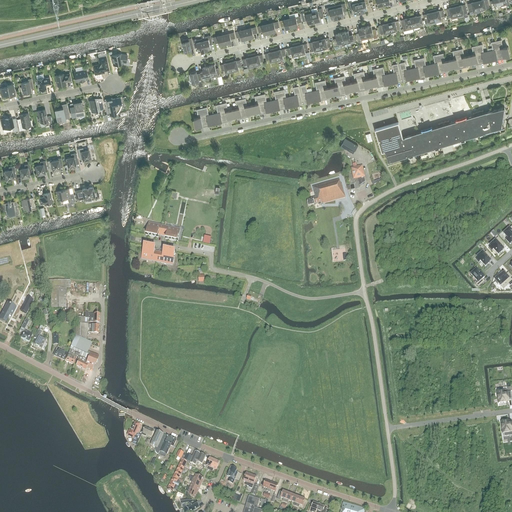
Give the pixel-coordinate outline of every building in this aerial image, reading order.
[(352,0),(347,1),(349,9),(353,8),(354,13),(357,12),(357,13),(361,12),(357,0),(352,1),(352,0)] [(366,5),(367,4),(369,4),(368,0),(357,0),(361,12),(365,11),(364,11),(367,10),(366,5)] [(467,4),(470,15),(480,12),(476,0),(473,0),(474,2),(471,2),(471,3),(467,4)] [(489,8),(489,4),(487,0),(476,0),(480,12),(480,10),(489,8)] [(501,6),(499,0),(492,0),(493,2),(490,2),(492,10),(495,9),(495,8),(501,6)] [(346,9),(345,3),(335,6),(338,18),(342,17),(341,16),(344,16),(343,10),(346,9)] [(458,3),(454,4),(458,18),(468,15),(465,4),(461,5),(459,5),(458,3)] [(451,7),(449,8),(445,9),(447,18),(451,17),(452,19),(458,18),(454,4),(451,5),(451,7)] [(338,18),(335,6),(325,8),(327,14),(330,13),(331,19),(334,18),(334,19),(338,18)] [(324,16),(321,8),(318,9),(319,11),(312,13),(314,22),(320,20),(319,17),(324,16)] [(436,11),(436,9),(432,10),(436,23),(442,22),(441,17),(444,16),(443,10),(439,11),(439,10),(436,11)] [(436,23),(432,10),(429,10),(429,13),(426,13),(427,14),(423,15),(425,23),(435,21),(435,23),(436,23)] [(304,12),(301,13),(303,21),(307,20),(308,23),(314,22),(312,13),(305,15),(304,12)] [(414,14),(410,15),(413,29),(423,26),(421,15),(417,16),(414,16),(414,14)] [(413,29),(410,15),(406,16),(407,18),(404,19),(401,20),(403,31),(413,29)] [(301,22),(300,16),(290,18),(292,27),(298,26),(297,23),(301,22)] [(292,27),(290,18),(279,21),(281,27),(285,26),(286,29),(292,27)] [(391,32),(388,20),(384,21),(385,24),(382,24),(382,25),(379,26),(381,34),(391,32)] [(391,20),(388,20),(391,32),(401,29),(398,21),(395,22),(395,21),(392,22),(391,20)] [(279,27),(278,21),(268,24),(270,33),(276,31),(275,28),(279,27)] [(270,33),(268,24),(257,26),(259,32),(263,31),(264,34),(270,33)] [(372,31),(371,26),(368,26),(365,27),(367,39),(373,37),(374,39),(378,38),(376,30),(372,31)] [(257,33),(256,27),(245,29),(248,38),(254,37),(253,34),(257,33)] [(356,35),(358,42),(362,42),(361,40),(367,39),(365,27),(361,28),(358,29),(360,34),(356,35)] [(248,38),(245,29),(235,32),(237,38),(241,37),(242,40),(248,38)] [(345,32),(342,32),(345,44),(354,42),(353,36),(349,37),(348,31),(345,32)] [(234,32),(223,35),(226,44),(232,42),(231,39),(235,38),(234,32)] [(345,44),(342,32),(338,33),(338,34),(335,35),(337,40),(333,41),(335,47),(345,44)] [(202,39),(205,51),(208,50),(208,49),(211,49),(209,43),(212,43),(210,35),(205,37),(205,39),(202,40),(202,39)] [(226,44),(223,35),(213,37),(214,43),(219,42),(220,45),(226,44)] [(322,39),(322,37),(318,38),(321,49),(331,47),(329,38),(325,39),(325,38),(322,39)] [(190,50),(191,50),(190,45),(193,44),(191,38),(182,40),(183,45),(182,45),(183,48),(184,48),(185,52),(186,51),(186,52),(190,51),(190,50)] [(321,49),(318,38),(314,39),(315,41),(312,42),(309,43),(311,52),(321,49)] [(196,39),(193,40),(194,47),(197,46),(199,51),(201,51),(205,51),(202,39),(196,40),(196,39)] [(497,41),(496,41),(500,59),(504,58),(504,57),(510,56),(508,47),(503,48),(501,40),(497,41)] [(493,50),(488,51),(490,60),(496,59),(496,60),(500,59),(496,41),(495,41),(491,42),(493,50)] [(300,45),(300,42),(296,43),(299,55),(305,53),(304,51),(308,50),(306,43),(303,44),(300,45)] [(299,55),(296,43),(292,44),(293,46),(290,47),(287,48),(288,55),(292,54),(292,56),(299,55)] [(478,45),(477,46),(481,64),(485,63),(485,61),(490,60),(488,51),(484,52),(482,44),(478,45)] [(473,55),(469,56),(471,64),(476,63),(476,65),(481,64),(477,46),(476,46),(471,47),(473,55)] [(278,50),(277,48),(274,49),(277,60),(283,59),(282,56),(286,55),(284,49),(281,50),(281,49),(278,50)] [(277,60),(274,49),(270,50),(271,52),(268,52),(268,53),(264,54),(266,60),(270,59),(270,62),(277,60)] [(458,50),(457,50),(461,68),(466,67),(465,66),(471,64),(469,56),(464,57),(462,49),(458,50)] [(454,59),(450,60),(452,69),(457,68),(457,69),(461,68),(457,50),(452,51),(454,59)] [(256,56),(255,53),(251,54),(254,66),(261,64),(260,62),(264,61),(262,54),(258,55),(256,56)] [(443,53),(438,54),(442,72),(446,71),(446,70),(452,69),(450,60),(445,61),(443,53)] [(127,59),(127,55),(121,54),(110,56),(111,56),(113,65),(123,63),(123,62),(126,63),(127,59)] [(254,66),(251,54),(248,55),(248,57),(246,58),(242,59),(244,66),(247,65),(248,67),(254,66)] [(435,64),(430,65),(432,73),(438,72),(438,73),(442,72),(438,54),(433,56),(435,64)] [(103,71),(108,70),(105,57),(99,58),(100,63),(99,65),(94,66),(95,74),(104,72),(103,71)] [(424,58),(419,59),(423,77),(427,76),(427,74),(432,73),(430,65),(426,66),(424,58)] [(233,59),(229,60),(232,71),(238,70),(238,67),(241,66),(240,60),(236,61),(236,60),(233,61),(233,59)] [(416,68),(411,69),(413,78),(418,76),(419,78),(423,77),(419,59),(414,60),(416,68)] [(224,64),(220,65),(222,71),(225,70),(226,73),(232,71),(229,60),(226,61),(226,63),(224,64)] [(404,82),(404,81),(408,80),(408,79),(413,78),(411,69),(406,70),(405,62),(399,63),(404,82)] [(401,82),(397,64),(396,64),(392,65),(394,73),(389,74),(391,83),(397,81),(397,83),(401,82)] [(202,67),(203,71),(201,72),(202,80),(211,77),(208,65),(205,66),(205,67),(202,67)] [(212,65),(208,65),(211,77),(217,76),(217,77),(221,76),(219,69),(216,70),(215,65),(212,65)] [(86,72),(89,71),(88,67),(85,68),(86,70),(74,72),(76,82),(80,81),(80,82),(84,81),(84,80),(88,79),(86,72)] [(391,83),(389,74),(385,75),(383,67),(379,68),(378,68),(382,86),(386,85),(386,84),(391,83)] [(382,86),(378,68),(377,68),(373,69),(375,77),(370,78),(372,87),(377,86),(378,87),(382,86)] [(192,80),(193,85),(202,83),(201,77),(198,78),(196,72),(195,71),(191,73),(190,74),(191,77),(190,77),(191,81),(192,80)] [(372,87),(370,78),(365,79),(364,71),(358,73),(363,91),(367,90),(367,88),(372,87)] [(363,91),(358,73),(353,74),(355,82),(351,83),(353,91),(358,90),(358,92),(363,91)] [(63,74),(55,76),(58,86),(66,85),(65,82),(71,81),(69,74),(64,75),(63,74)] [(353,91),(351,83),(346,84),(344,76),(340,77),(339,77),(343,95),(348,94),(347,93),(353,91)] [(51,84),(50,77),(44,79),(44,78),(37,79),(39,90),(46,89),(46,85),(51,84)] [(343,95),(339,77),(338,77),(334,78),(336,86),(331,87),(333,96),(339,95),(339,96),(343,95)] [(21,83),(24,93),(31,92),(30,89),(33,88),(31,79),(28,79),(28,82),(21,83)] [(333,96),(331,87),(327,88),(325,80),(320,81),(324,99),(328,98),(328,97),(333,96)] [(324,99),(320,81),(315,83),(317,91),(312,92),(314,100),(319,99),(320,100),(324,99)] [(9,96),(15,95),(13,84),(7,86),(7,87),(0,88),(0,89),(1,97),(9,95),(9,96)] [(314,100),(312,92),(308,93),(306,85),(300,86),(305,104),(309,103),(309,101),(314,100)] [(295,96),(290,97),(292,105),(298,104),(298,105),(302,104),(302,105),(303,105),(298,86),(297,86),(293,87),(295,96)] [(284,90),(279,91),(283,109),(287,108),(287,106),(292,105),(290,97),(286,98),(284,90)] [(276,100),(271,101),(273,110),(278,108),(279,110),(283,109),(279,91),(274,92),(276,100)] [(265,94),(260,95),(264,113),(268,112),(268,111),(273,110),(271,101),(267,102),(265,94)] [(256,104),(252,105),(254,114),(259,113),(259,114),(264,113),(260,95),(254,96),(256,104)] [(121,105),(121,104),(120,98),(127,97),(127,96),(104,101),(107,117),(115,116),(114,114),(116,114),(117,113),(117,112),(118,111),(119,110),(119,109),(120,108),(120,107),(121,106),(121,105)] [(92,112),(93,112),(94,113),(104,109),(102,98),(92,99),(92,100),(89,101),(92,112)] [(241,99),(240,100),(244,118),(249,117),(248,115),(254,114),(252,105),(247,106),(245,98),(241,99)] [(237,109),(232,110),(234,118),(240,117),(240,119),(244,118),(240,100),(239,100),(235,101),(237,109)] [(69,105),(72,116),(78,115),(80,118),(84,116),(84,113),(81,102),(69,105)] [(226,103),(221,104),(225,122),(229,121),(229,120),(234,118),(232,110),(228,111),(226,103)] [(218,113),(213,114),(215,123),(221,122),(221,123),(225,122),(221,104),(216,105),(218,113)] [(69,118),(67,105),(60,107),(60,108),(57,109),(57,110),(55,110),(57,122),(65,121),(65,118),(69,118)] [(207,107),(202,108),(206,127),(210,126),(210,124),(215,123),(213,114),(209,115),(207,107)] [(449,122),(449,120),(447,121),(446,121),(445,121),(444,121),(442,122),(441,122),(439,123),(438,124),(439,125),(403,136),(398,122),(375,129),(382,151),(385,151),(388,160),(388,161),(387,161),(387,162),(408,156),(503,127),(503,126),(501,127),(502,122),(504,121),(503,115),(504,107),(498,108),(483,112),(483,110),(482,110),(481,110),(479,111),(477,111),(476,112),(474,112),(473,113),(474,115),(449,122)] [(201,109),(196,110),(198,118),(194,119),(196,127),(201,126),(202,127),(206,127),(202,108),(201,109)] [(50,116),(47,117),(45,110),(38,111),(39,118),(38,119),(39,122),(40,122),(40,123),(45,122),(46,124),(52,123),(50,116)] [(21,119),(17,120),(19,131),(26,130),(25,127),(31,126),(31,125),(32,125),(31,120),(30,121),(28,113),(20,115),(21,119)] [(1,120),(3,129),(12,127),(13,132),(18,131),(16,119),(12,119),(11,117),(4,118),(4,117),(0,118),(1,120)] [(345,138),(340,147),(353,154),(358,146),(345,138)] [(89,159),(90,159),(90,156),(91,155),(90,153),(89,153),(89,150),(84,151),(83,148),(77,149),(80,160),(81,160),(83,160),(84,160),(85,161),(89,160),(89,159)] [(71,157),(66,158),(68,167),(70,167),(70,168),(74,167),(74,166),(76,166),(75,164),(78,164),(76,153),(71,154),(71,157)] [(51,160),(47,161),(49,170),(52,169),(53,170),(54,170),(54,171),(59,170),(59,169),(60,169),(60,168),(63,167),(61,158),(58,159),(58,160),(52,162),(51,160)] [(45,172),(48,171),(45,161),(40,162),(41,165),(36,166),(37,175),(39,174),(39,175),(44,175),(43,173),(45,173),(45,172)] [(25,168),(20,169),(22,178),(23,178),(24,179),(28,178),(28,177),(29,176),(29,175),(32,175),(30,164),(24,165),(25,168)] [(4,171),(5,175),(4,175),(5,177),(6,180),(8,180),(8,181),(12,180),(12,179),(14,179),(13,177),(16,177),(14,166),(9,167),(9,170),(4,171)] [(362,167),(352,169),(354,179),(357,178),(359,186),(365,182),(362,167)] [(306,201),(308,206),(321,203),(321,204),(345,197),(341,184),(340,184),(339,179),(313,186),(315,195),(311,196),(311,199),(306,201)] [(84,199),(85,199),(86,202),(93,201),(93,199),(98,197),(97,191),(93,191),(92,187),(89,188),(89,187),(86,188),(82,189),(83,190),(76,192),(77,199),(84,197),(84,199)] [(73,202),(75,202),(73,193),(70,194),(69,189),(55,192),(57,192),(59,200),(57,200),(67,198),(68,203),(70,203),(73,202)] [(45,204),(52,203),(50,193),(43,194),(44,197),(40,198),(41,204),(45,203),(45,204)] [(22,200),(23,209),(26,209),(26,210),(32,209),(31,208),(35,207),(33,198),(29,198),(29,197),(24,198),(24,199),(22,200)] [(15,215),(18,214),(16,201),(11,202),(11,201),(7,202),(8,203),(3,204),(6,217),(9,216),(9,214),(14,213),(15,215)] [(148,225),(146,235),(145,234),(145,235),(158,237),(158,235),(162,236),(162,238),(164,227),(164,225),(148,222),(148,225)] [(165,239),(178,241),(177,241),(179,231),(180,231),(180,229),(164,225),(164,227),(162,238),(162,236),(166,236),(166,239),(165,238),(165,239)] [(509,229),(503,234),(507,238),(506,240),(510,245),(511,244),(511,243),(511,226),(511,227),(509,229)] [(211,238),(204,236),(203,243),(210,244),(211,238)] [(491,246),(489,248),(492,251),(493,249),(498,255),(502,252),(501,251),(503,250),(502,248),(504,245),(498,239),(496,241),(495,241),(490,246),(491,246)] [(157,262),(159,250),(159,252),(155,252),(155,249),(156,250),(156,249),(143,247),(141,257),(141,259),(157,263),(157,262)] [(159,250),(157,262),(157,263),(172,266),(173,264),(173,263),(175,253),(175,254),(176,253),(163,251),(163,253),(159,252),(159,250)] [(477,258),(476,259),(479,262),(480,261),(485,267),(489,263),(488,263),(490,261),(489,259),(491,257),(486,252),(484,254),(482,252),(477,257),(477,258)] [(476,270),(471,275),(478,283),(476,285),(478,287),(484,282),(482,279),(484,277),(481,274),(480,274),(476,270)] [(499,277),(495,280),(496,281),(495,282),(497,284),(498,283),(500,286),(501,286),(506,281),(508,284),(510,286),(511,284),(511,277),(508,273),(505,275),(504,273),(499,277)] [(49,289),(51,289),(66,289),(70,289),(70,280),(49,280),(49,289)] [(51,308),(67,309),(66,289),(51,289),(51,308)] [(28,297),(21,311),(27,314),(34,300),(28,297)] [(15,307),(12,305),(11,307),(10,306),(8,305),(6,304),(0,315),(0,319),(6,322),(5,323),(6,323),(8,319),(7,318),(8,316),(9,316),(11,317),(16,307),(15,307)] [(88,312),(85,312),(85,318),(87,318),(89,318),(89,322),(93,322),(93,323),(99,323),(99,314),(94,314),(88,314),(88,312)] [(85,321),(85,318),(76,318),(75,335),(86,340),(88,333),(92,333),(98,334),(99,326),(93,326),(93,324),(88,324),(85,324),(85,321)] [(20,337),(28,342),(33,334),(24,330),(29,321),(25,319),(19,331),(23,332),(20,337)] [(42,331),(38,330),(34,338),(34,339),(35,339),(33,344),(41,349),(46,340),(39,336),(42,331)] [(75,335),(70,349),(72,350),(72,351),(76,352),(80,354),(79,355),(81,356),(78,361),(76,366),(85,370),(87,367),(92,369),(94,364),(96,365),(98,360),(98,355),(90,352),(88,351),(92,343),(86,340),(75,335)] [(57,348),(53,355),(59,358),(65,361),(68,353),(62,351),(57,348)] [(68,353),(65,361),(69,363),(72,355),(73,354),(71,353),(72,351),(72,350),(70,349),(68,353)] [(507,390),(497,392),(499,403),(505,403),(505,401),(508,401),(508,400),(511,399),(511,392),(507,393),(507,390)] [(507,421),(501,422),(503,433),(509,433),(509,431),(511,430),(511,422),(511,423),(511,421),(508,422),(507,421)] [(127,435),(136,439),(134,444),(137,446),(141,436),(138,434),(142,425),(135,422),(131,431),(129,430),(127,435)] [(146,437),(147,435),(151,437),(154,432),(145,428),(142,435),(146,437)] [(157,431),(156,433),(154,438),(153,438),(150,445),(156,448),(155,449),(155,450),(155,451),(156,452),(156,453),(157,454),(158,455),(159,452),(166,437),(165,436),(163,435),(163,434),(157,431)] [(170,445),(173,447),(176,440),(166,436),(166,437),(159,452),(160,452),(166,455),(170,445)] [(182,459),(179,465),(184,468),(187,462),(183,460),(183,459),(184,456),(182,455),(183,453),(179,451),(176,456),(182,459)] [(200,454),(195,452),(193,457),(190,463),(195,465),(200,454)] [(183,460),(186,461),(190,463),(193,457),(186,454),(183,460)] [(200,454),(195,465),(198,466),(199,463),(202,464),(205,456),(200,454)] [(209,470),(210,471),(215,460),(210,458),(206,466),(209,467),(207,470),(209,470)] [(215,460),(210,471),(212,472),(213,469),(216,470),(220,462),(215,460)] [(176,471),(181,473),(182,474),(183,472),(184,472),(185,472),(186,472),(186,471),(187,470),(184,468),(179,465),(176,471)] [(233,484),(235,480),(238,473),(236,472),(237,469),(231,467),(227,476),(230,478),(228,482),(233,484)] [(178,480),(181,473),(176,471),(173,478),(178,480)] [(245,485),(247,486),(251,475),(246,473),(243,481),(246,482),(245,485)] [(192,477),(191,479),(201,484),(204,479),(196,475),(194,478),(192,477)] [(253,485),(256,477),(251,475),(247,486),(249,487),(248,487),(252,489),(253,485)] [(173,478),(170,483),(178,487),(180,482),(173,478)] [(201,484),(191,479),(190,481),(192,482),(191,485),(199,488),(201,484)] [(268,492),(271,483),(265,480),(263,487),(267,489),(266,491),(268,492)] [(271,483),(268,492),(270,492),(271,490),(275,492),(278,485),(271,483)] [(199,488),(191,485),(190,487),(187,486),(186,489),(197,493),(199,488)] [(197,493),(186,489),(185,491),(188,492),(187,495),(195,498),(197,493)] [(286,501),(290,492),(284,490),(281,499),(286,501)] [(292,503),(295,494),(290,492),(286,501),(292,503)] [(242,497),(234,494),(232,500),(239,503),(242,497)] [(297,505),(301,496),(295,494),(292,503),(297,505)] [(261,511),(262,511),(257,509),(260,499),(249,496),(243,511),(261,511)] [(303,507),(306,498),(301,496),(297,505),(303,507)] [(185,504),(189,511),(191,511),(199,507),(196,502),(192,504),(192,503),(192,500),(181,501),(181,504),(185,504)] [(316,511),(317,511),(319,505),(313,502),(312,505),(309,504),(307,511),(309,511),(316,511)] [(366,511),(364,511),(365,509),(343,503),(340,511),(366,511)]
